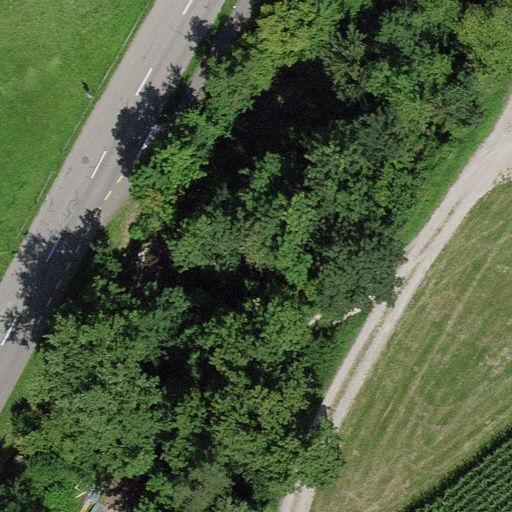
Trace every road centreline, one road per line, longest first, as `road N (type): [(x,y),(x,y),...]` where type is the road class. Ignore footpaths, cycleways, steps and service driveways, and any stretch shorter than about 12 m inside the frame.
road 1 (track): [(293,511),(349,366),(428,248),(511,156)]
road 2 (tertiary): [(194,0),(0,352)]
